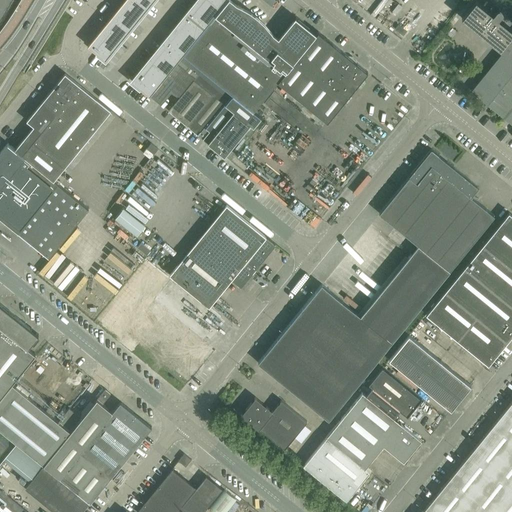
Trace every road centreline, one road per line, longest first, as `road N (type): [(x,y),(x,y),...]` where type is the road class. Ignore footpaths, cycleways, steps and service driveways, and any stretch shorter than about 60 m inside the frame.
road 1 (unclassified): [(313,256),(74,56)]
road 2 (unclassified): [(180,420),(0,272)]
road 3 (unclassified): [(180,420),(313,256)]
road 4 (unclassified): [(313,256),(440,102)]
road 5 (unclassified): [(392,511),(511,367)]
road 6 (unclassified): [(440,102),(314,0)]
road 7 (unclassified): [(292,511),(180,420)]
